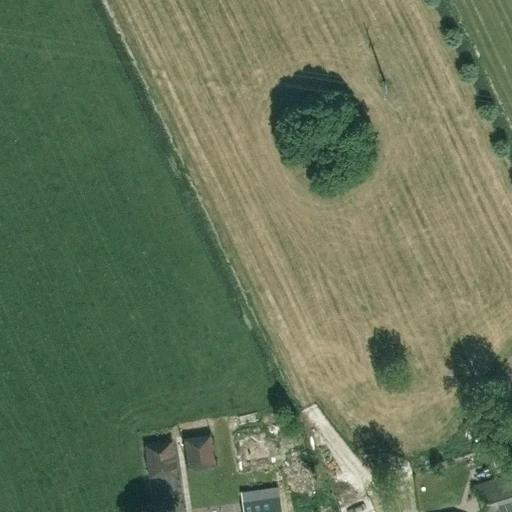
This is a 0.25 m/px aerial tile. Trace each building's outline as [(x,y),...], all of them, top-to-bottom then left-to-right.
[(184,453),(214,449),(212,433),(182,437),(184,453)] [(172,435),(144,438),(148,473),(176,470),(172,435)] [(511,473),(474,485),(482,511),(508,511),(511,511),(511,473)] [(201,503),(227,501),(225,474),(199,475),(201,503)] [(242,511),(280,511),(278,497),(241,502),(242,511)]
